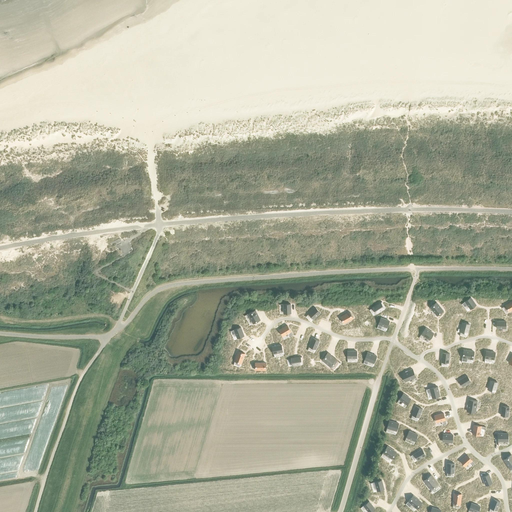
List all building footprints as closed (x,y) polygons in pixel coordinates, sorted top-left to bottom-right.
[(476,305),(470,297),(465,301),(470,309),(476,305)] [(384,308),(380,302),(373,307),(376,313),(384,308)] [(436,302),(430,307),(437,315),(443,310),(436,302)] [(315,307),(309,314),(313,319),(320,312),(315,307)] [(255,310),(248,314),(253,323),(260,320),(255,310)] [(350,312),(340,317),(344,323),(353,318),(350,312)] [(380,318),(378,324),(387,327),(389,321),(380,318)] [(463,322),(461,331),(467,333),(469,324),(463,322)] [(287,325),(279,330),(282,336),(291,331),(287,325)] [(244,335),(240,327),(234,329),(237,338),(244,335)] [(426,328),(421,334),(429,339),(433,333),(426,328)] [(319,340),(313,338),(309,346),(315,349),(319,340)] [(281,345),(272,346),(273,353),(282,351),(281,345)] [(474,352),(463,350),(462,357),(473,359),(474,352)] [(245,353),(238,351),(237,353),(234,361),(241,363),(245,353)] [(495,352),(486,351),(485,357),(494,359),(495,352)] [(336,360),(327,352),(322,359),(331,367),(336,360)] [(376,356),(367,352),(364,359),(373,363),(376,356)] [(292,365),(301,364),(300,357),(291,358),(292,365)] [(412,369),(402,373),(405,382),(416,377),(412,369)] [(467,375),(459,380),(463,386),(471,381),(467,375)] [(498,383),(491,381),(488,389),(495,391),(498,383)] [(437,386),(430,388),(432,398),(440,396),(437,386)] [(403,393),(399,399),(406,404),(410,399),(403,393)] [(477,401),(469,399),(466,411),(475,412),(477,401)] [(416,406),(412,415),(419,417),(422,409),(416,406)] [(437,415),(435,415),(436,422),(445,420),(443,413),(437,415)] [(389,421),(387,428),(396,431),(398,423),(389,421)] [(474,425),(472,434),(479,435),(480,429),(481,426),(474,425)] [(409,431),(406,437),(415,441),(417,435),(409,431)] [(443,434),(443,441),(452,442),(453,435),(443,434)] [(387,446),(383,453),(392,459),(397,452),(387,446)] [(422,449),(414,454),(418,459),(426,454),(422,449)] [(472,460),(467,455),(460,461),(465,466),(472,460)] [(489,474),(482,477),(486,485),(492,483),(489,474)] [(438,484),(431,475),(424,480),(431,490),(438,484)] [(381,480),(375,482),(377,491),(384,489),(381,480)] [(454,494),(452,504),(459,505),(461,495),(454,494)] [(413,495),(408,501),(416,508),(421,502),(413,495)] [(494,499),(491,508),(497,510),(500,502),(494,499)] [(369,501),(364,506),(368,511),(370,511),(375,509),(369,501)] [(471,503),(469,510),(475,511),(477,511),(480,506),(471,503)]
